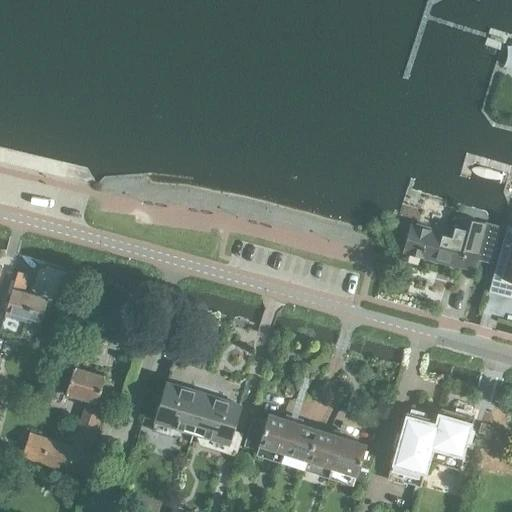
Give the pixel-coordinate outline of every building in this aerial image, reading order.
[(485,223),(484,223),(455,215),(453,225),(452,224),(441,231),(441,232),(412,223),(404,251),(461,268),(467,249),(477,251),(475,259),(491,264),(501,226),(486,222),(485,223)] [(511,288),(511,242),(504,240),(505,237),(503,236),(488,290),(504,294),(506,287),(511,288)] [(4,314),(5,314),(0,329),(21,336),(25,320),(40,324),(48,299),(23,292),(29,274),(17,271),(12,289),(4,314)] [(91,451),(112,385),(103,382),(105,378),(72,368),(65,392),(66,393),(66,394),(87,400),(72,445),(29,432),(21,457),(89,478),(98,453),(91,451)] [(167,382),(154,422),(192,433),(203,399),(204,393),(194,390),(167,382)] [(203,399),(192,433),(197,435),(228,444),(232,429),(240,404),(219,398),(204,393),(203,399)] [(399,434),(396,433),(393,447),(395,447),(387,477),(419,486),(441,408),(440,407),(436,422),(427,420),(428,418),(424,417),(425,413),(411,409),(410,413),(406,411),(399,434)] [(466,444),(469,444),(469,442),(467,441),(469,431),(472,432),(473,431),(470,430),(473,417),(469,416),(470,413),(456,408),(455,412),(451,410),(450,412),(442,410),(442,408),(441,408),(419,486),(420,486),(427,461),(459,470),(466,444)] [(253,416),(244,446),(257,450),(255,454),(273,460),(276,451),(286,419),(269,413),(266,421),(253,416)] [(276,451),(273,460),(303,469),(306,460),(316,428),(286,419),(276,451)] [(306,460),(303,469),(333,478),(336,470),(346,437),(316,428),(306,460)] [(336,470),(333,478),(352,484),(354,479),(365,483),(375,453),(363,449),(365,444),(346,437),(336,470)]
